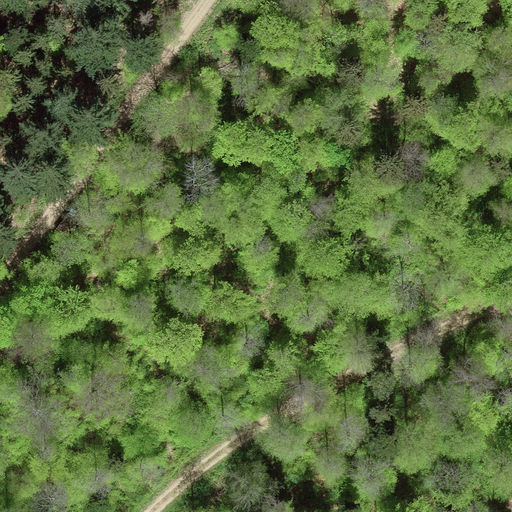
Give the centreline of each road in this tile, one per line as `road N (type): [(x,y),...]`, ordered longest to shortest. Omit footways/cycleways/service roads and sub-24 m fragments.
road 1 (track): [(157,511),(231,447),(511,298)]
road 2 (track): [(0,274),(206,0)]
